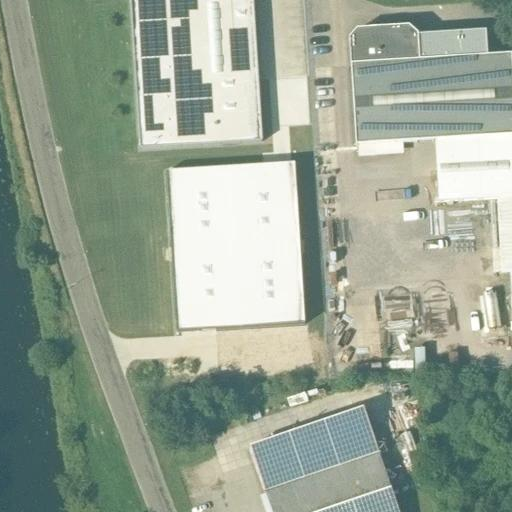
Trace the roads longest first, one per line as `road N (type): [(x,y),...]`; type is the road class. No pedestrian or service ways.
road 1 (tertiary): [(13,0),(64,247),(158,511)]
road 2 (unknown): [(327,0),(358,195),(385,232),(436,263)]
